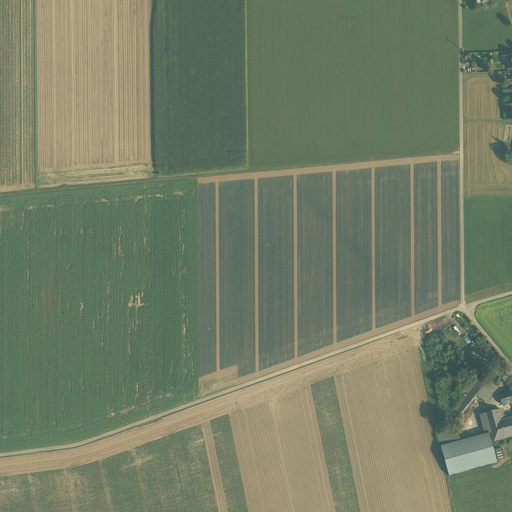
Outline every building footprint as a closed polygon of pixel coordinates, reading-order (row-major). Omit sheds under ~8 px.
[(482,375),(476,382),(464,398),(451,414),(457,414),(462,415),(472,402),(471,401),(476,395),(486,402),(497,388),(482,375)] [(460,395),(464,398),(476,382),(473,378),(460,395)] [(503,406),(507,405),(511,402),(511,393),(511,392),(499,396),(503,406)] [(500,409),(486,413),(479,415),(485,434),(441,446),(449,476),(497,463),(492,445),(489,433),(492,432),(494,441),(511,436),(511,417),(504,420),(502,412),(501,410),(500,409)] [(438,435),(441,446),(460,440),(457,430),(438,435)]
